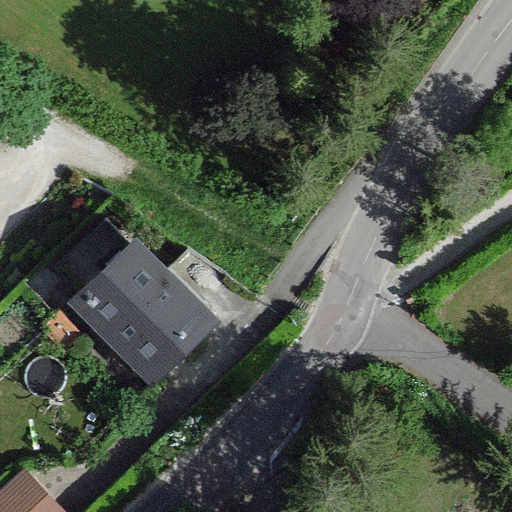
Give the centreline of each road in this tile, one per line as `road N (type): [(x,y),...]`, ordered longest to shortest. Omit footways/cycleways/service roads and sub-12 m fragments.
road 1 (residential): [(350,306),(392,196),(511,18)]
road 2 (residential): [(350,306),(511,412)]
road 3 (residential): [(170,511),(279,408)]
road 4 (residential): [(0,102),(129,170)]
road 5 (residential): [(279,408),(350,306)]
